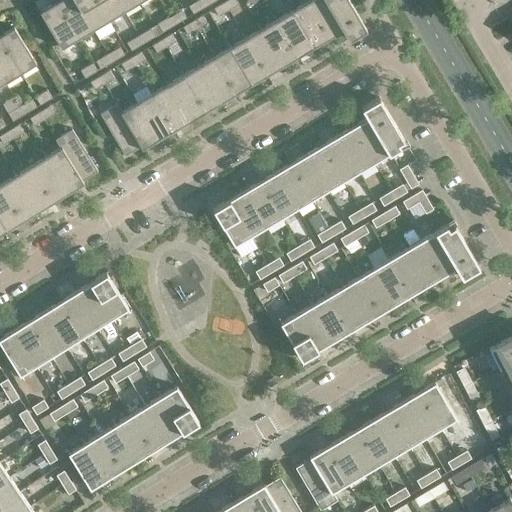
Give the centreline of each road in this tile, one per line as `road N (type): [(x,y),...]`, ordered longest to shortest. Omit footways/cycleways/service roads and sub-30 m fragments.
road 1 (residential): [(0,293),(391,55)]
road 2 (residential): [(129,511),(511,285)]
road 3 (residential): [(511,257),(391,55)]
